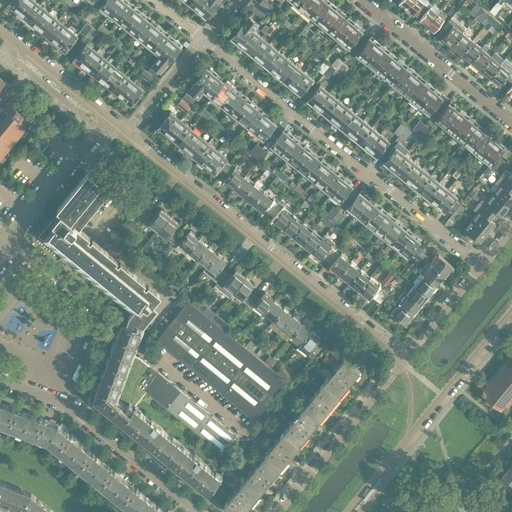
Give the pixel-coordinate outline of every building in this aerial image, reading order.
[(10,8),(17,13),(27,0),(11,0),(9,4),(12,6),(10,8)] [(34,0),(27,0),(17,13),(23,18),(24,17),(28,19),(40,4),(34,0)] [(69,0),(62,0),(67,4),(73,8),(76,4),(69,0)] [(105,0),(101,6),(109,13),(120,0),(105,0)] [(127,0),(120,0),(109,13),(118,20),(130,5),(127,3),(129,1),(127,0)] [(191,0),(189,3),(192,5),(190,7),(195,11),(204,0),(191,0)] [(205,16),(218,0),(204,0),(195,11),(202,17),(205,16)] [(271,5),(265,0),(262,0),(259,4),(267,10),(271,5)] [(295,0),(294,2),(303,9),(310,0),(295,0)] [(310,0),(303,9),(312,16),(325,1),(324,0),(310,0)] [(406,9),(413,0),(401,0),(399,3),(406,9)] [(413,15),(418,10),(425,0),(413,0),(406,9),(413,15)] [(430,0),(425,0),(418,10),(421,12),(427,5),(431,0),(430,0)] [(328,3),(325,1),(312,16),(321,24),(336,6),(330,1),(328,3)] [(427,26),(437,13),(440,9),(433,3),(420,20),(427,26)] [(477,3),(470,11),(476,15),(482,7),(477,3)] [(40,4),(28,19),(31,22),(29,23),(35,28),(49,12),(40,4)] [(87,5),(80,14),(85,18),(92,9),(87,5)] [(133,8),(130,5),(118,20),(126,27),(140,10),(135,6),(133,8)] [(258,6),(254,11),(262,18),(266,13),(258,6)] [(336,6),(321,24),(330,31),(343,15),(341,13),(342,11),(336,6)] [(92,9),(85,18),(90,22),(97,13),(92,9)] [(434,32),(447,15),(440,9),(437,13),(427,26),(434,32)] [(140,10),(126,27),(135,34),(147,19),(144,17),(146,15),(140,10)] [(49,12),(35,28),(42,34),(43,32),(46,34),(58,19),(49,12)] [(346,18),(343,15),(330,31),(340,39),(354,21),(348,16),(346,18)] [(232,41),(239,46),(253,29),(258,23),(249,16),(231,37),(232,41)] [(452,45),(463,32),(462,32),(465,29),(451,17),(440,30),(444,34),(442,37),(446,40),(445,41),(449,44),(450,44),(452,45)] [(58,19),(46,34),(49,37),(48,39),(54,44),(67,27),(58,19)] [(150,21),(147,19),(135,34),(144,41),(157,24),(152,19),(150,21)] [(92,26),(84,20),(79,26),(83,28),(80,31),(85,35),(92,26)] [(345,51),(362,31),(359,28),(361,26),(354,21),(340,39),(336,44),(345,51)] [(157,24),(144,41),(152,48),(164,33),(161,30),(163,29),(157,24)] [(92,26),(85,35),(90,39),(97,30),(92,26)] [(67,27),(54,44),(60,49),(62,47),(65,50),(77,35),(67,27)] [(253,29),(239,46),(244,51),(246,49),(249,51),(261,36),(253,29)] [(463,32),(452,45),(455,48),(455,49),(459,52),(459,51),(462,53),(472,40),(463,32)] [(167,35),(164,33),(152,48),(160,55),(174,38),(169,33),(167,35)] [(261,36),(249,51),(252,54),(250,56),(255,60),(269,43),(261,36)] [(357,53),(366,61),(381,43),(375,38),(373,40),(370,37),(357,53)] [(117,38),(114,42),(120,46),(123,43),(117,38)] [(174,38),(160,55),(153,64),(161,71),(181,46),(181,43),(174,38)] [(309,40),(307,43),(315,50),(318,47),(309,40)] [(471,61),(482,48),(472,40),(462,53),(465,56),(464,56),(468,60),(469,59),(471,61)] [(131,50),(126,46),(128,43),(126,41),(122,45),(124,47),(123,49),(128,53),(131,50)] [(76,62),(83,68),(97,51),(87,43),(75,58),(78,60),(76,62)] [(269,43),(255,60),(261,65),(263,63),(266,65),(278,50),(269,43)] [(381,43),(366,61),(375,68),(388,52),(385,50),(387,48),(381,43)] [(481,69),(491,56),(486,51),(489,48),(485,44),(482,48),(471,61),(474,64),(478,68),(478,67),(481,69)] [(312,50),(309,48),(305,53),(304,54),(307,56),(312,50)] [(278,50),(266,65),(269,68),(267,70),(273,74),(286,57),(278,50)] [(317,54),(318,54),(323,59),(326,55),(320,50),(317,54)] [(97,51),(83,68),(89,72),(90,71),(94,73),(106,58),(97,51)] [(391,55),(388,52),(375,68),(384,75),(399,58),(393,52),(391,55)] [(491,56),(481,69),(484,71),(483,72),(487,75),(488,75),(490,77),(501,64),(491,56)] [(286,57),(273,74),(278,79),(280,77),(283,79),(295,64),(286,57)] [(106,58),(94,73),(97,76),(95,77),(102,83),(115,66),(106,58)] [(337,58),(331,65),(331,66),(335,69),(337,70),(343,63),(337,58)] [(399,58),(384,75),(393,83),(406,67),(403,65),(405,62),(399,58)] [(318,69),(323,73),(330,64),(325,60),(318,69)] [(139,65),(135,61),(132,65),(130,67),(134,70),(139,65)] [(156,69),(151,66),(148,62),(144,66),(153,73),(156,69)] [(343,63),(337,70),(342,75),(348,67),(343,63)] [(295,64),(283,79),(286,82),(284,84),(290,88),(304,71),(295,64)] [(330,64),(323,73),(328,78),(335,69),(331,66),(331,65),(330,64)] [(501,64),(490,77),(493,79),(493,80),(497,83),(499,84),(502,81),(506,85),(511,78),(511,71),(510,70),(510,71),(501,64)] [(115,66),(102,83),(108,88),(109,86),(112,89),(125,74),(115,66)] [(198,96),(203,90),(217,73),(210,67),(207,67),(189,89),(198,96)] [(409,69),(406,67),(393,83),(402,90),(417,72),(411,67),(409,69)] [(152,76),(144,69),(140,74),(148,81),(152,76)] [(304,71),(290,88),(295,93),(297,91),(300,93),(312,78),(304,71)] [(417,72),(402,90),(411,98),(424,82),(421,79),(423,77),(417,72)] [(217,73),(203,90),(212,97),(224,81),(221,79),(223,77),(217,73)] [(125,74),(112,89),(115,91),(114,93),(120,98),(134,81),(125,74)] [(0,158),(6,151),(7,150),(13,143),(13,142),(19,135),(20,134),(21,133),(24,133),(26,130),(25,128),(26,127),(29,129),(36,121),(33,118),(34,117),(35,116),(35,112),(32,110),(28,110),(28,111),(26,113),(23,110),(16,104),(9,99),(5,96),(2,93),(3,92),(5,89),(9,84),(0,76),(0,158)] [(134,81),(120,98),(127,103),(128,101),(131,104),(143,89),(134,81)] [(227,84),(224,81),(212,97),(220,104),(234,87),(229,82),(227,84)] [(427,84),(424,82),(411,98),(420,105),(435,87),(429,82),(427,84)] [(309,104),(315,109),(329,92),(320,84),(308,100),(311,102),(309,104)] [(240,91),(234,87),(220,104),(229,111),(241,96),(238,93),(240,91)] [(435,87),(420,105),(429,113),(442,97),(439,94),(441,92),(435,87)] [(329,92),(315,109),(320,113),(322,111),(325,114),(337,98),(329,92)] [(195,100),(186,93),(182,97),(191,105),(195,100)] [(244,98),(241,96),(229,111),(237,117),(251,100),(246,96),(244,98)] [(337,98),(325,114),(328,116),(326,118),(332,123),(346,105),(337,98)] [(191,107),(181,99),(177,104),(187,112),(191,107)] [(257,105),(251,100),(237,117),(246,124),(258,109),(255,107),(257,105)] [(436,119),(446,126),(460,108),(454,103),(452,105),(449,103),(436,119)] [(346,105),(332,123),(338,127),(339,125),(342,127),(354,112),(346,105)] [(460,108),(446,126),(455,134),(468,118),(465,115),(466,113),(460,108)] [(261,112),(258,109),(246,124),(254,131),(268,114),(263,110),(261,112)] [(161,131),(167,136),(180,119),(171,111),(159,127),(162,129),(161,131)] [(354,112),(342,127),(345,130),(343,132),(349,136),(363,119),(354,112)] [(274,119),(268,114),(254,131),(263,139),(276,123),(272,121),(274,119)] [(470,120),(468,118),(455,134),(464,141),(479,123),(472,118),(470,120)] [(180,119),(167,136),(173,141),(174,139),(177,142),(190,127),(180,119)] [(363,119),(349,136),(355,141),(356,139),(359,141),(371,126),(363,119)] [(420,120),(413,129),(418,134),(425,125),(420,120)] [(394,131),(399,135),(406,127),(401,122),(394,131)] [(219,123),(217,126),(225,132),(227,130),(219,123)] [(479,123),(464,141),(473,149),(486,133),(483,130),(484,128),(479,123)] [(425,125),(418,134),(423,138),(431,129),(425,125)] [(371,126),(359,141),(362,144),(360,146),(366,150),(380,133),(371,126)] [(190,127),(177,142),(180,144),(179,146),(185,151),(199,134),(190,127)] [(406,127),(399,135),(404,140),(411,131),(406,127)] [(271,145),(279,152),(293,135),(288,130),(286,132),(283,130),(271,145)] [(380,133),(366,150),(372,155),(373,153),(376,155),(389,140),(380,133)] [(488,135),(486,133),(473,149),(482,156),(496,138),(490,133),(488,135)] [(199,134),(185,151),(192,156),(193,155),(196,157),(208,142),(199,134)] [(299,139),(293,135),(279,152),(288,159),(300,144),(298,141),(299,139)] [(496,138),(482,156),(491,163),(504,148),(501,145),(502,143),(496,138)] [(208,142),(196,157),(199,160),(198,161),(204,166),(217,149),(208,142)] [(509,154),(511,150),(511,142),(510,144),(501,155),(506,158),(509,154)] [(257,143),(250,152),(255,156),(262,148),(257,143)] [(303,146),(300,144),(288,159),(297,166),(310,149),(305,144),(303,146)] [(386,166),(391,171),(405,154),(396,147),(384,162),(387,164),(386,166)] [(262,148),(255,156),(260,161),(267,152),(262,148)] [(217,149),(204,166),(210,171),(211,170),(215,173),(217,170),(222,173),(229,164),(225,161),(227,158),(217,149)] [(316,153),(310,149),(297,166),(305,173),(317,157),(315,155),(316,153)] [(405,154),(391,171),(397,175),(398,173),(401,176),(414,161),(405,154)] [(320,160),(317,157),(305,173),(314,179),(327,162),(322,158),(320,160)] [(414,161),(401,176),(404,178),(403,180),(408,185),(422,167),(414,161)] [(333,167),(327,162),(314,179),(322,186),(334,171),(332,169),(333,167)] [(234,168),(229,164),(222,173),(227,177),(223,182),(233,190),(245,174),(235,166),(234,168)] [(488,176),(493,170),(488,166),(483,172),(488,176)] [(422,167),(408,185),(414,189),(415,187),(418,190),(431,174),(422,167)] [(453,174),(457,177),(461,172),(457,169),(453,174)] [(511,170),(510,173),(506,169),(500,176),(511,185),(511,170)] [(93,239),(91,241),(88,239),(90,237),(78,226),(73,223),(74,221),(79,225),(109,187),(89,171),(58,208),(60,209),(39,235),(59,251),(58,253),(61,255),(62,254),(72,262),(74,260),(78,263),(75,267),(131,312),(129,315),(126,322),(136,326),(137,322),(144,325),(158,307),(154,304),(161,295),(148,284),(146,286),(144,284),(146,282),(120,261),(119,264),(116,262),(118,259),(93,239)] [(338,174),(334,171),(322,186),(330,193),(344,176),(339,172),(338,174)] [(242,198),(255,182),(245,174),(233,190),(242,198)] [(431,174),(418,190),(417,191),(422,196),(424,194),(427,196),(439,181),(431,174)] [(350,181),(344,176),(330,193),(339,201),(352,185),(349,183),(350,181)] [(511,191),(511,185),(500,176),(495,183),(499,186),(494,193),(509,205),(511,201),(511,192),(511,191)] [(439,181),(427,196),(430,199),(428,201),(434,205),(448,188),(439,181)] [(255,182),(242,198),(251,205),(264,189),(255,182)] [(296,184),(293,187),(301,194),(304,190),(296,184)] [(448,188),(434,205),(440,210),(441,208),(444,211),(447,208),(451,211),(461,198),(457,195),(456,195),(448,188)] [(264,189),(251,205),(262,213),(265,209),(270,213),(278,203),(273,199),(274,198),(264,189)] [(347,207),(356,214),(370,197),(364,192),(363,194),(360,192),(347,207)] [(509,205),(494,193),(488,199),(484,196),(479,202),(493,214),(497,210),(502,214),(509,205)] [(376,202),(370,197),(356,214),(365,221),(377,206),(374,203),(376,202)] [(493,214),(479,202),(473,209),(477,212),(472,219),(487,232),(495,223),(490,219),(493,214)] [(282,207),(278,203),(270,213),(274,217),(271,221),(281,229),(294,213),(284,205),(282,207)] [(333,206),(326,214),(331,219),(338,210),(333,206)] [(380,208),(377,206),(365,221),(373,228),(387,211),(381,206),(380,208)] [(139,215),(144,219),(151,211),(146,207),(139,215)] [(449,227),(462,211),(457,207),(444,223),(449,227)] [(160,208),(155,214),(148,223),(157,230),(170,215),(160,208)] [(338,210),(331,219),(336,223),(344,214),(338,210)] [(151,211),(144,219),(148,223),(155,214),(151,211)] [(393,215),(387,211),(373,228),(381,235),(394,220),(391,217),(393,215)] [(294,213),(281,229),(291,237),(303,221),(294,213)] [(179,223),(170,215),(157,230),(171,242),(178,233),(174,229),(179,223)] [(333,223),(324,216),(321,220),(330,227),(333,223)] [(395,218),(394,220),(381,235),(390,241),(402,226),(400,224),(401,222),(395,218)] [(487,232),(472,219),(464,228),(467,230),(465,232),(466,236),(469,239),(473,239),(475,237),(480,241),(487,232)] [(303,221),(291,237),(300,245),(313,229),(303,221)] [(405,229),(402,226),(390,241),(398,248),(412,231),(407,227),(405,229)] [(313,229),(300,245),(310,253),(323,237),(313,229)] [(183,237),(178,233),(171,242),(186,254),(188,251),(198,238),(194,235),(194,234),(190,231),(190,232),(188,231),(183,237)] [(412,231),(398,248),(407,256),(410,253),(414,256),(421,247),(417,244),(420,241),(417,238),(418,236),(412,231)] [(335,250),(331,246),(332,245),(334,242),(325,235),(323,237),(310,253),(319,260),(323,256),(327,260),(335,250)] [(199,239),(198,238),(188,251),(197,258),(207,246),(203,243),(204,242),(199,238),(199,239)] [(205,272),(219,255),(218,254),(217,254),(212,250),(213,249),(209,246),(208,247),(207,246),(197,258),(207,266),(203,270),(205,272)] [(340,254),(335,250),(327,260),(332,264),(329,268),(339,276),(351,260),(341,252),(340,254)] [(438,254),(430,264),(446,276),(454,267),(438,254)] [(221,268),(226,261),(222,258),(222,257),(219,255),(205,272),(217,282),(225,272),(221,268)] [(351,260),(339,276),(348,284),(361,268),(351,260)] [(446,276),(430,264),(422,273),(438,286),(446,276)] [(361,268),(348,284),(359,292),(371,277),(361,268)] [(229,296),(233,292),(245,277),(236,269),(230,276),(225,272),(217,282),(215,285),(229,296)] [(390,272),(382,281),(387,285),(394,275),(390,272)] [(438,286),(422,273),(414,283),(430,296),(438,286)] [(397,275),(392,281),(396,284),(401,278),(397,275)] [(254,284),(245,277),(233,292),(247,303),(254,295),(249,291),(254,284)] [(371,277),(359,292),(368,300),(371,296),(375,299),(384,289),(379,286),(380,284),(371,277)] [(430,296),(414,283),(406,293),(422,306),(430,296)] [(384,289),(375,299),(380,303),(388,293),(384,289)] [(258,298),(254,295),(247,303),(252,307),(254,304),(261,310),(271,298),(269,296),(270,296),(265,292),(265,293),(264,292),(258,298)] [(422,306),(406,293),(399,302),(414,315),(422,306)] [(274,301),(271,298),(261,310),(273,319),(283,307),(278,304),(279,303),(275,300),(274,301)] [(286,380),(245,347),(225,330),(218,325),(202,311),(197,307),(188,300),(157,339),(254,419),(286,380)] [(201,301),(197,307),(202,311),(206,306),(201,301)] [(414,315),(399,302),(391,312),(406,325),(414,315)] [(284,308),(283,307),(273,319),(282,327),(292,315),(288,312),(288,311),(284,307),(284,308)] [(293,316),(292,315),(282,327),(292,335),(301,323),(297,319),(298,318),(293,315),(293,316)] [(223,319),(218,325),(225,330),(230,324),(223,319)] [(143,374),(150,365),(144,361),(143,359),(131,353),(134,347),(141,328),(136,326),(126,322),(122,321),(116,336),(115,340),(113,346),(93,398),(105,406),(122,421),(134,405),(146,390),(144,388),(150,380),(143,374)] [(301,323),(292,335),(301,342),(310,330),(306,327),(307,326),(303,323),(302,323),(301,323)] [(311,331),(310,330),(301,342),(298,345),(312,357),(323,344),(318,340),(320,338),(316,334),(312,330),(311,331)] [(487,384),(483,381),(479,386),(483,389),(482,390),(484,392),(483,394),(500,408),(505,403),(507,405),(511,399),(511,353),(511,354),(503,364),(502,363),(502,364),(503,365),(499,369),(498,369),(497,369),(498,370),(494,375),(493,374),(493,375),(494,375),(490,380),(489,380),(488,380),(489,381),(487,384)] [(344,357),(334,370),(324,382),(340,395),(360,370),(344,357)] [(143,374),(150,380),(158,371),(150,365),(143,374)] [(282,366),(278,371),(288,379),(291,376),(287,373),(289,371),(282,366)] [(239,437),(219,420),(158,371),(150,380),(144,388),(146,390),(225,454),(239,437)] [(324,382),(314,394),(304,406),(320,419),(340,395),(324,382)] [(29,413),(2,402),(0,408),(0,428),(21,436),(29,413)] [(156,423),(134,405),(122,421),(143,439),(156,423)] [(304,406),(294,419),(283,432),(299,445),(320,419),(304,406)] [(58,423),(29,413),(21,436),(45,445),(58,423)] [(81,442),(58,423),(45,445),(65,461),(81,442)] [(178,441),(156,423),(143,439),(165,457),(178,441)] [(283,432),(274,443),(269,449),(264,455),(280,468),(285,462),(299,445),(283,432)] [(199,459),(178,441),(165,457),(187,474),(199,459)] [(102,460),(81,442),(65,461),(86,479),(102,460)] [(264,455),(254,467),(244,480),(260,493),(280,468),(264,455)] [(221,476),(199,459),(187,474),(208,492),(221,476)] [(124,477),(102,460),(86,479),(108,497),(124,477)] [(502,475),(498,481),(511,492),(511,465),(511,464),(510,464),(510,465),(502,474),(501,474),(502,475)] [(131,511),(146,495),(124,477),(108,497),(126,511),(131,511)] [(16,487),(0,480),(0,502),(8,505),(16,487)] [(244,480),(234,492),(224,504),(232,511),(243,511),(260,493),(244,480)] [(31,493),(16,487),(8,505),(19,510),(22,511),(37,511),(44,504),(31,493)] [(166,511),(146,495),(131,511),(166,511)]
